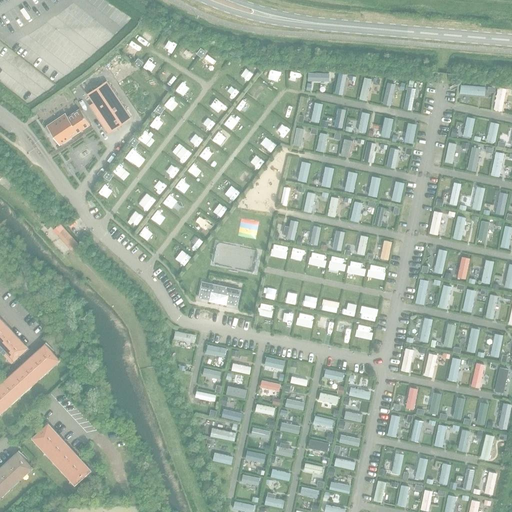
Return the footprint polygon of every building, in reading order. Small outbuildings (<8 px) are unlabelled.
[(346,77),(339,75),(335,94),(342,95),(346,77)] [(372,79),(364,77),(359,99),(367,101),(372,79)] [(107,81),(87,94),(93,103),(90,105),(102,124),(106,122),(112,131),(131,118),(107,81)] [(486,87),(460,85),(460,94),(484,95),(486,87)] [(415,89),(407,87),(403,109),(411,110),(415,89)] [(507,89),(498,87),(493,110),(502,111),(507,89)] [(383,104),(389,105),(392,91),(386,89),(383,104)] [(315,102),(311,121),(319,123),(323,104),(315,102)] [(340,109),(336,126),(342,127),(346,110),(340,109)] [(65,115),(47,126),(59,145),(90,126),(80,110),(67,118),(65,115)] [(370,114),(362,112),(358,130),(366,132),(370,114)] [(384,117),(380,136),(390,138),(394,119),(384,117)] [(463,135),(471,137),(475,118),(467,117),(463,135)] [(486,140),(495,142),(499,124),(491,122),(486,140)] [(404,142),(413,143),(417,124),(408,123),(404,142)] [(304,130),(297,128),(293,145),(301,146),(304,130)] [(324,151),(327,134),(320,133),(317,149),(324,151)] [(350,139),(344,138),(340,156),(346,157),(350,139)] [(364,161),(370,162),(373,144),(367,143),(364,161)] [(452,163),(456,144),(449,143),(445,162),(452,163)] [(472,147),(467,170),(475,171),(480,149),(472,147)] [(394,168),(398,149),(390,148),(387,166),(394,168)] [(496,152),(491,175),(499,177),(504,154),(496,152)] [(311,163),(302,161),(297,181),(306,182),(311,163)] [(334,168),(325,167),(321,186),(330,187),(334,168)] [(349,171),(345,191),(353,192),(358,173),(349,171)] [(377,197),(381,178),(372,176),(368,195),(377,197)] [(392,200),(400,202),(404,183),(396,181),(392,200)] [(449,204),(456,205),(461,184),(454,182),(449,204)] [(284,187),(280,204),(286,206),(290,188),(284,187)] [(472,208),(480,210),(485,188),(477,187),(472,208)] [(311,213),(315,194),(308,192),(304,211),(311,213)] [(500,194),(496,213),(504,215),(508,195),(500,194)] [(335,217),(339,198),(331,197),(328,215),(335,217)] [(363,203),(355,202),(350,220),(358,222),(363,203)] [(374,225),(381,226),(385,208),(378,206),(374,225)] [(429,233),(438,235),(442,213),(434,211),(429,233)] [(453,238),(461,240),(466,218),(458,216),(453,238)] [(294,240),(299,222),(291,220),(286,238),(294,240)] [(486,241),(489,222),(481,221),(478,240),(486,241)] [(78,244),(60,223),(55,228),(73,248),(78,244)] [(321,227),(314,226),(310,244),(317,245),(321,227)] [(500,247),(509,248),(511,231),(511,227),(505,226),(500,247)] [(341,250),(345,232),(338,231),(335,249),(341,250)] [(357,253),(364,255),(368,237),(361,235),(357,253)] [(392,242),(384,240),(380,258),(388,260),(392,242)] [(439,249),(434,272),(442,274),(447,251),(439,249)] [(466,279),(470,258),(462,257),(457,277),(466,279)] [(494,261),(486,260),(481,282),(489,284),(494,261)] [(216,279),(210,304),(235,310),(239,291),(234,290),(236,283),(216,279)] [(424,305),(429,281),(420,279),(415,303),(424,305)] [(447,309),(452,287),(443,285),(438,307),(447,309)] [(476,291),(467,289),(462,310),(471,312),(476,291)] [(493,319),(498,296),(490,295),(485,317),(493,319)] [(424,318),(419,341),(428,343),(433,319),(424,318)] [(0,321),(0,338),(9,331),(0,322),(0,321)] [(448,324),(443,345),(451,347),(456,325),(448,324)] [(475,353),(480,329),(471,328),(467,351),(475,353)] [(0,350),(3,353),(16,342),(17,340),(9,331),(0,338),(0,350)] [(194,343),(196,335),(175,331),(174,339),(194,343)] [(503,335),(495,333),(490,356),(498,357),(503,335)] [(17,340),(16,342),(3,353),(12,363),(26,350),(17,340)] [(224,356),(226,348),(207,344),(206,352),(224,356)] [(36,355),(50,369),(59,360),(46,346),(36,355)] [(405,348),(401,370),(409,372),(414,350),(405,348)] [(429,353),(424,375),(432,377),(437,355),(429,353)] [(50,369),(36,355),(27,363),(40,377),(50,369)] [(266,363),(283,367),(285,361),(267,357),(266,363)] [(453,357),(448,380),(456,382),(461,359),(453,357)] [(40,377),(27,363),(18,371),(31,386),(40,377)] [(251,367),(233,363),(231,370),(250,374),(251,367)] [(484,365),(476,363),(471,386),(479,388),(484,365)] [(509,369),(500,367),(494,391),(503,393),(509,369)] [(204,368),(202,376),(219,380),(221,372),(204,368)] [(326,369),(325,376),(342,380),(343,373),(326,369)] [(31,386),(18,371),(9,380),(22,394),(31,386)] [(292,376),(290,382),(306,386),(308,380),(292,376)] [(0,387),(0,388),(13,403),(22,394),(9,380),(0,387)] [(281,384),(262,380),(260,387),(279,391),(281,384)] [(245,390),(228,387),(227,394),(243,398),(245,390)] [(351,387),(349,395),(369,399),(371,392),(351,387)] [(410,387),(406,408),(414,409),(418,389),(410,387)] [(0,388),(0,407),(4,411),(13,403),(0,388)] [(216,395),(197,391),(195,397),(215,401),(216,395)] [(339,397),(321,392),(319,400),(337,404),(339,397)] [(429,413),(437,414),(441,394),(434,392),(429,413)] [(457,397),(453,418),(461,419),(465,398),(457,397)] [(287,399),(285,406),(303,410),(305,403),(287,399)] [(481,402),(476,423),(484,425),(489,404),(481,402)] [(507,430),(511,404),(503,403),(498,428),(507,430)] [(255,411),(273,415),(275,408),(257,404),(255,411)] [(222,417),(240,422),(242,414),(224,410),(222,417)] [(346,411),(344,419),(361,422),(362,415),(346,411)] [(400,416),(392,414),(387,435),(396,437),(400,416)] [(313,424),(332,428),(334,420),(315,415),(313,424)] [(419,442),(423,421),(415,420),(410,440),(419,442)] [(299,428),(282,424),(280,430),(298,434),(299,428)] [(41,448),(55,434),(47,425),(32,438),(41,448)] [(434,446),(442,447),(446,426),(438,425),(434,446)] [(210,436),(234,441),(236,433),(212,428),(210,436)] [(253,428),(251,435),(268,439),(270,431),(253,428)] [(462,429),(458,450),(466,452),(470,431),(462,429)] [(41,448),(49,457),(64,444),(55,434),(41,448)] [(486,434),(480,458),(489,460),(494,436),(486,434)] [(359,446),(360,439),(341,435),(339,442),(359,446)] [(308,448),(327,452),(329,443),(310,439),(308,448)] [(58,466),(72,453),(64,444),(49,457),(58,466)] [(292,457),(293,449),(277,446),(275,453),(292,457)] [(247,459),(263,462),(265,454),(248,451),(247,459)] [(58,466),(66,475),(81,462),(72,453),(58,466)] [(233,457),(214,453),(213,460),(231,465),(233,457)] [(395,453),(392,472),(400,474),(404,455),(395,453)] [(10,463),(23,477),(33,468),(19,454),(10,463)] [(420,457),(415,477),(424,479),(428,459),(420,457)] [(336,458),(334,466),(354,470),(356,462),(336,458)] [(81,462),(66,475),(75,485),(90,471),(81,462)] [(1,471),(14,485),(23,477),(10,463),(1,471)] [(305,463),(304,471),(322,474),(323,467),(305,463)] [(439,483),(447,485),(451,465),(443,463),(439,483)] [(474,470),(467,468),(463,488),(470,490),(474,470)] [(291,473),(272,469),(271,477),(289,481),(291,473)] [(0,471),(0,488),(5,494),(14,485),(1,471),(0,471)] [(493,495),(497,473),(489,471),(484,493),(493,495)] [(260,478),(243,474),(241,482),(258,486),(260,478)] [(349,493),(351,486),(331,481),(329,489),(349,493)] [(386,482),(378,481),(374,500),(382,502),(386,482)] [(409,487),(401,485),(397,505),(405,507),(409,487)] [(302,487),(300,494),(317,498),(319,490),(302,487)] [(428,511),(433,491),(425,490),(421,510),(428,511)] [(444,511),(453,511),(456,497),(448,495),(444,511)] [(264,504),(283,508),(284,500),(266,496),(264,504)] [(472,500),(468,511),(477,511),(480,502),(472,500)] [(235,501),(233,509),(247,511),(252,511),(254,506),(235,501)]
